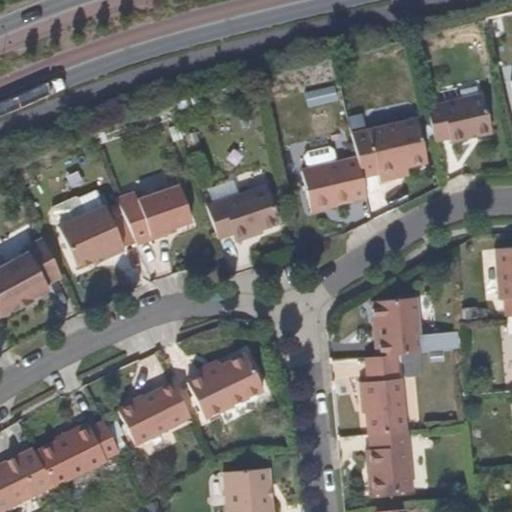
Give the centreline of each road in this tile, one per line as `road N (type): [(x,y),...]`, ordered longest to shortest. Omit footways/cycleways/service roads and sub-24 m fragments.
road 1 (secondary): [(0,107),(90,69),(345,0)]
road 2 (residential): [(0,395),(95,340),(151,320),(292,299)]
road 3 (residential): [(292,299),(428,228),(487,204),(511,203)]
road 4 (residential): [(317,511),(292,299)]
